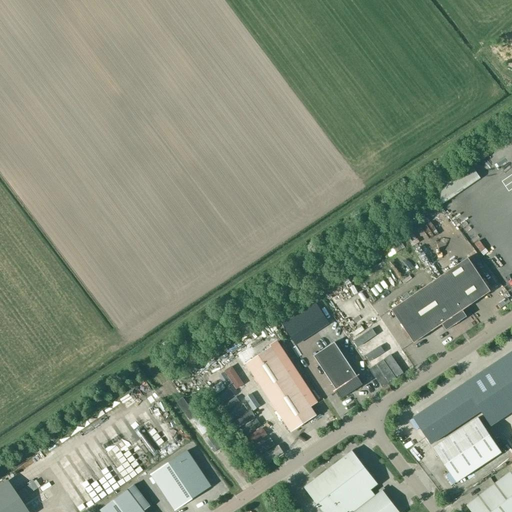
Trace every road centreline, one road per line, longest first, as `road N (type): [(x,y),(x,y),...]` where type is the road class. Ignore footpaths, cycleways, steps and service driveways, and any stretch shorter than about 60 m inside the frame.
road 1 (track): [(0,445),(511,102)]
road 2 (unclassified): [(511,317),(367,418)]
road 3 (unclassified): [(367,418),(221,511)]
